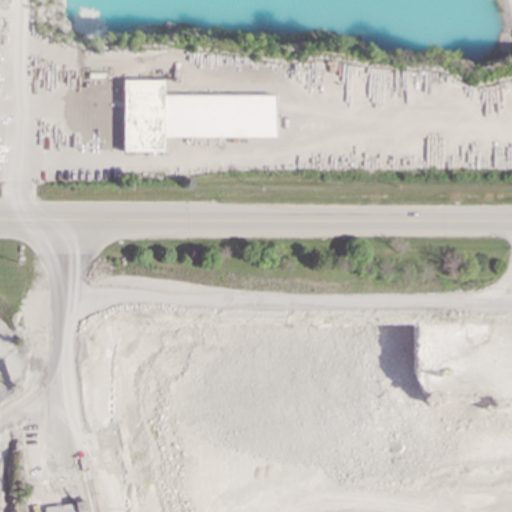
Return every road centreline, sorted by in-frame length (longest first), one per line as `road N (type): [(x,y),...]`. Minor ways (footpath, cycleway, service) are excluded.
road 1 (secondary): [(0,221),(511,223)]
road 2 (residential): [(70,222),(64,349)]
